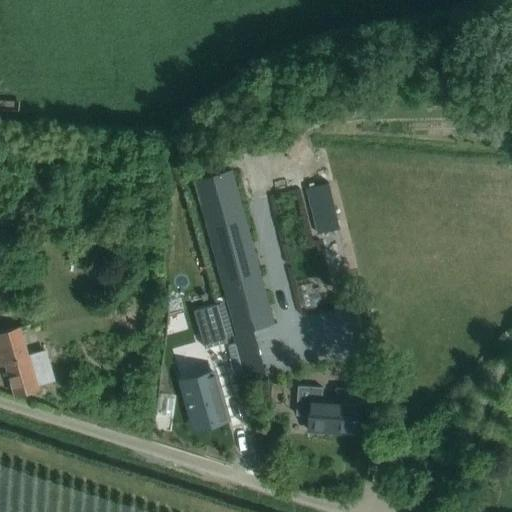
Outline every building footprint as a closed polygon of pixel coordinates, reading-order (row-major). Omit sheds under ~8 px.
[(232,169),(192,180),(234,335),(232,336),(239,363),(264,356),(261,344),(255,345),(251,330),(273,324),(232,169)] [(328,183),(304,189),(315,234),(338,229),(328,183)] [(216,304),(193,311),(204,348),(226,342),(216,304)] [(6,333),(0,334),(0,365),(6,363),(14,395),(36,389),(35,386),(54,381),(45,349),(26,354),(19,329),(6,333)] [(213,373),(180,382),(193,426),(226,417),(213,373)] [(297,386),(296,395),(295,415),(308,415),(307,431),(353,433),(355,404),(362,404),(362,390),(335,388),(334,399),(320,398),(321,387),(297,386)]
